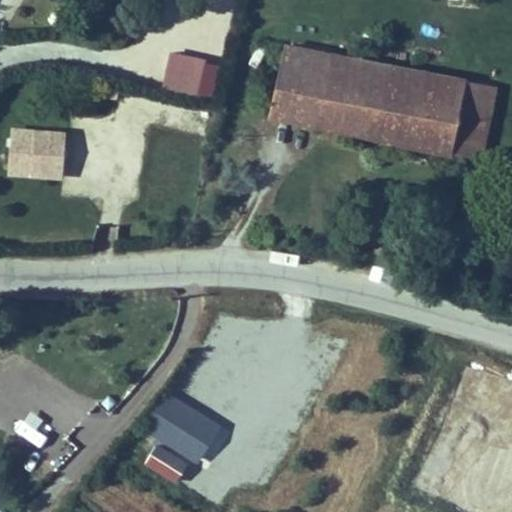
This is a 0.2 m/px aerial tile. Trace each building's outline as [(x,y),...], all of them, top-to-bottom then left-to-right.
[(318,125),(334,55),(285,45),(270,115),(318,125)] [(211,100),(222,60),(170,46),(160,86),(211,100)] [(379,105),(388,65),(334,55),(318,125),(464,156),(467,141),(483,144),(494,85),(419,71),(411,111),(379,105)] [(411,111),(419,71),(388,65),(379,105),(411,111)] [(109,86),(106,98),(120,101),(123,89),(109,86)] [(64,181),(68,136),(42,134),(38,178),(64,181)] [(480,159),(483,144),(467,141),(464,156),(480,159)] [(415,232),(361,217),(352,246),(407,262),(415,232)] [(163,387),(140,428),(198,461),(221,420),(163,387)] [(25,429),(11,445),(39,469),(54,453),(25,429)]
